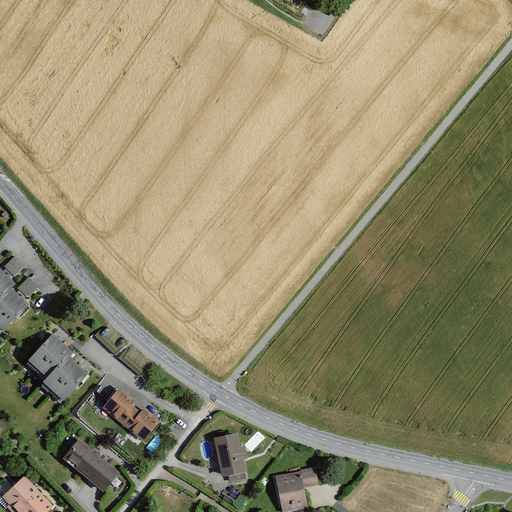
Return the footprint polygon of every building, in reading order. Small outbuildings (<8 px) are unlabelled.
[(17,256),(4,268),(14,278),(27,266),(17,256)] [(16,285),(0,269),(0,329),(3,332),(29,307),(12,289),(16,285)] [(28,297),(39,287),(29,277),(18,287),(28,297)] [(71,355),(52,336),(27,364),(46,382),(67,359),(71,355)] [(67,359),(42,388),(62,406),(88,378),(67,359)] [(120,389),(102,410),(122,426),(134,411),(131,408),(136,402),(120,389)] [(141,416),(134,411),(122,426),(145,445),(161,425),(144,412),(141,416)] [(238,434),(214,439),(222,478),(246,473),(244,460),(247,459),(244,446),(241,447),(238,434)] [(120,473),(80,440),(63,459),(104,493),(120,473)] [(315,470),(300,473),(300,475),(303,491),(318,488),(315,470)] [(300,475),(274,480),(280,511),(302,511),(307,511),(303,491),(300,475)] [(48,511),(54,507),(25,476),(2,497),(16,511),(48,511)]
